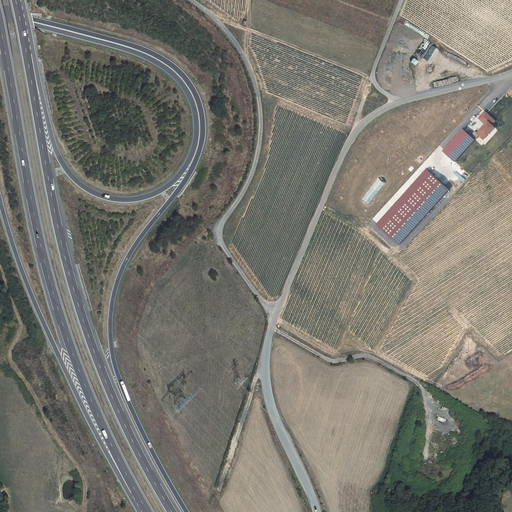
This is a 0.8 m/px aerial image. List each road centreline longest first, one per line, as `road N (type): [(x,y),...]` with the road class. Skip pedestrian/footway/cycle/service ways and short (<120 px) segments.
road 1 (motorway): [(0,29),(44,267),(135,492)]
road 2 (motorway): [(175,511),(121,416),(82,314),(27,54)]
road 3 (motorway): [(190,511),(134,412),(110,332),(127,258),(186,180),(196,151)]
road 4 (residential): [(276,313),(215,233),(251,172),(256,91),(239,52),(188,0)]
road 5 (motorway): [(0,203),(51,340),(135,492)]
road 6 (motorway): [(196,151),(161,189),(123,199),(98,193),(60,159),(27,54)]
road 7 (motorway): [(0,12),(134,45),(172,66),(198,107),(196,151)]
road 8 (unclassified): [(395,102),(357,128),(344,148),(276,313)]
road 9 (unclassified): [(276,313),(266,386),(316,511)]
road 10 (unclassified): [(511,72),(395,102)]
